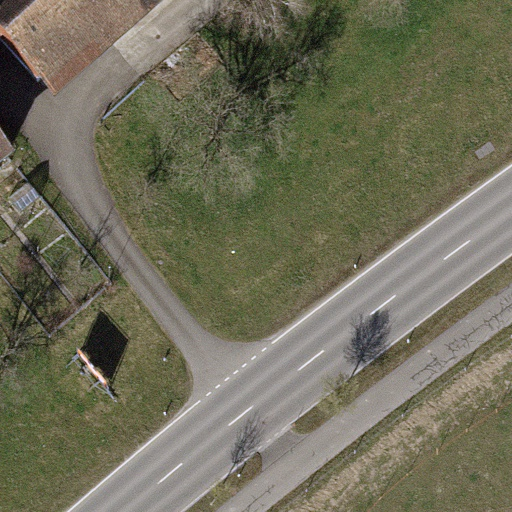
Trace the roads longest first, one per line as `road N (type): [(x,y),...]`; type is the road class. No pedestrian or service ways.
road 1 (secondary): [(128,511),(249,410),(511,216)]
road 2 (unknown): [(0,90),(249,410)]
road 3 (unknown): [(174,40),(47,145)]
